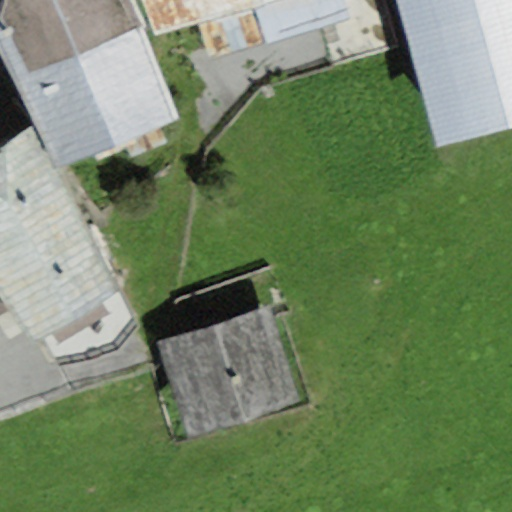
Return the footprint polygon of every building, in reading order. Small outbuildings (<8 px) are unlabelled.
[(21,0),(32,23),(4,36),(64,166),(172,117),(118,0),(21,0)] [(139,0),(152,43),(302,0),(139,0)] [(511,115),(511,0),(395,0),(440,138),(511,115)] [(29,133),(0,150),(0,279),(34,336),(121,285),(29,133)] [(264,315),(166,346),(196,440),(294,410),(264,315)]
